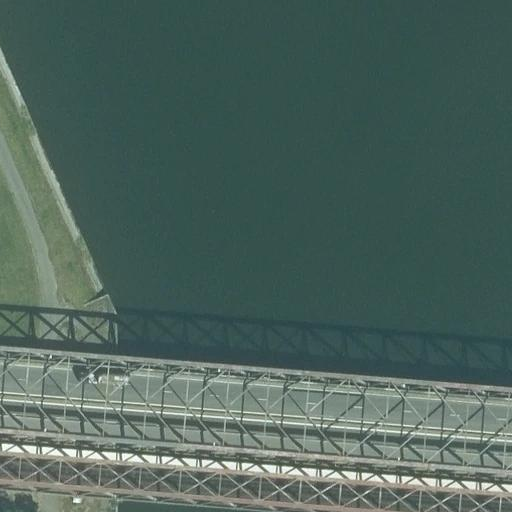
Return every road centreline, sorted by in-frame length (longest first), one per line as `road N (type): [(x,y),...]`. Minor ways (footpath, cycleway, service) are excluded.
road 1 (primary): [(0,421),(511,463)]
road 2 (primary): [(511,427),(0,385)]
